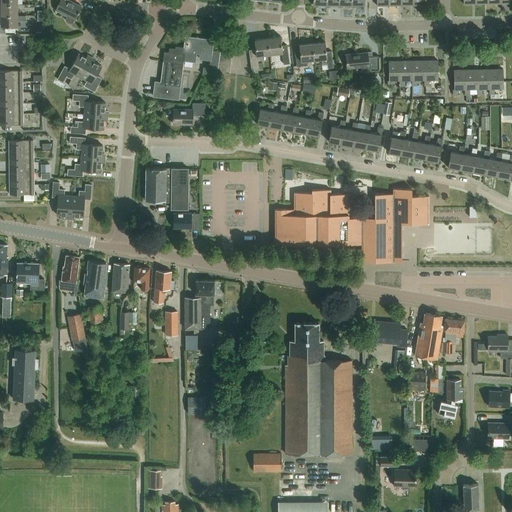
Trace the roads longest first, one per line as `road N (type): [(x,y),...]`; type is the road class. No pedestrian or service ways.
road 1 (unclassified): [(511,207),(462,184),(239,143),(127,141)]
road 2 (tertiary): [(469,308),(181,259)]
road 3 (residential): [(227,511),(188,499),(181,484),(181,259)]
road 4 (residential): [(434,511),(438,470),(469,439),(469,308)]
road 5 (residential): [(55,237),(56,428)]
road 6 (residential): [(178,6),(102,9),(87,40),(138,65)]
road 7 (residential): [(444,26),(298,20)]
road 8 (residential): [(298,20),(178,6)]
